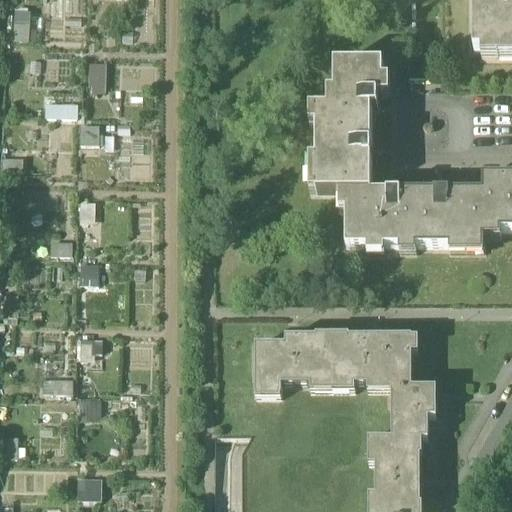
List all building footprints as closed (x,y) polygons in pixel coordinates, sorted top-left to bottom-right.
[(511,0),(474,0),(475,55),(511,54),(511,0)] [(30,17),(16,17),(16,48),(30,48),(30,17)] [(383,68),(336,68),(336,113),(372,113),(378,113),(378,101),(383,101),(383,68)] [(105,69),(92,69),(92,91),(93,91),(93,98),(105,98),(105,69)] [(431,71),(409,71),(409,82),(431,82),(431,71)] [(78,124),(78,110),(46,111),(46,124),(78,124)] [(336,113),(318,113),(319,197),(347,197),(372,197),(372,113),(336,113)] [(100,132),(82,132),(82,150),(99,150),(100,132)] [(24,165),(9,164),(9,181),(24,181),(24,165)] [(511,180),(484,181),(484,197),(484,236),(511,235),(511,180)] [(400,197),(372,197),(347,197),(347,252),(401,252),(400,197)] [(484,197),(400,197),(401,252),(484,251),(484,236),(484,197)] [(94,207),(80,208),(81,230),(95,229),(94,207)] [(52,249),(52,262),(72,262),(72,248),(52,249)] [(83,270),(82,280),(98,281),(99,270),(83,270)] [(0,322),(17,323),(18,304),(0,303),(0,322)] [(333,342),(285,341),(285,351),(255,351),(255,401),(281,401),(281,390),(333,390),(333,342)] [(411,342),(333,342),(333,390),(392,390),(392,393),(411,393),(411,342)] [(95,347),(82,347),(81,367),(95,367),(95,347)] [(44,399),(74,400),(74,386),(44,385),(44,399)] [(411,393),(392,393),(392,441),(376,441),(375,511),(420,511),(421,448),(428,448),(428,421),(435,421),(435,394),(411,393)] [(82,406),(81,426),(98,426),(98,407),(82,406)] [(5,465),(19,465),(18,444),(5,444),(5,465)] [(79,485),(78,505),(102,506),(102,486),(79,485)]
